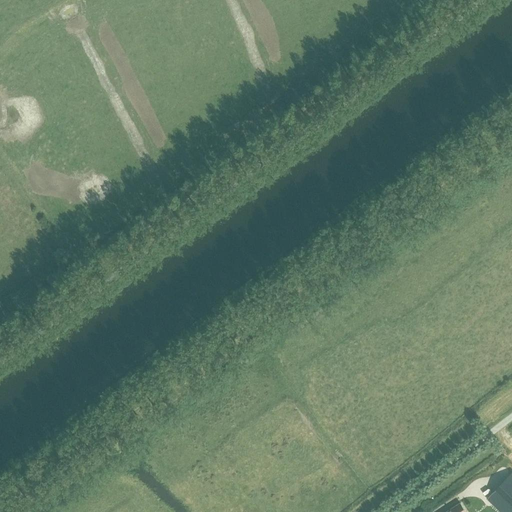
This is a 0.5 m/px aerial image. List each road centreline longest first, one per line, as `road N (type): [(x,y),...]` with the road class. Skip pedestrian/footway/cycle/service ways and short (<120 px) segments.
road 1 (unclassified): [(481,0),(0,361)]
road 2 (unclassified): [(386,511),(511,415)]
